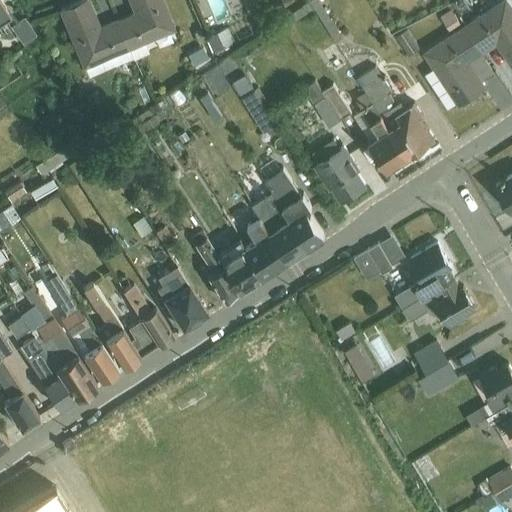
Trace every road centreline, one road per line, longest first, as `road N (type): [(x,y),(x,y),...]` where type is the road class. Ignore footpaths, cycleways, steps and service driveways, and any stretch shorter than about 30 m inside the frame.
road 1 (residential): [(0,457),(443,165)]
road 2 (residential): [(511,280),(443,165)]
